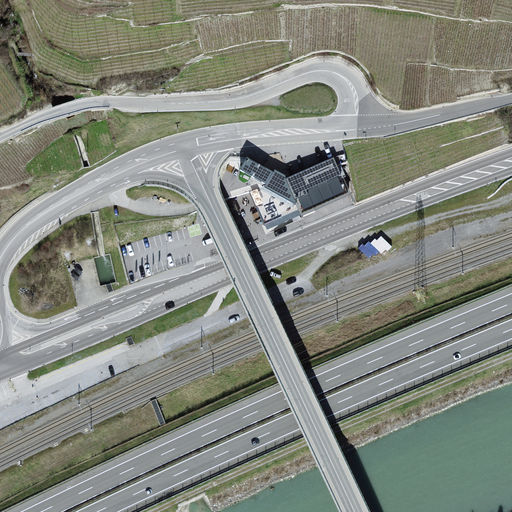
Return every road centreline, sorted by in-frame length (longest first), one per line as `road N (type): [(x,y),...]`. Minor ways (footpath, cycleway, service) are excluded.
road 1 (primary): [(511,162),(27,355)]
road 2 (motorway): [(511,302),(40,511)]
road 3 (motorway): [(97,511),(511,329)]
road 4 (tertiary): [(0,136),(74,107),(219,101),(317,70),(349,82),(357,126)]
road 5 (track): [(152,511),(511,355)]
road 6 (tertiary): [(207,192),(353,511)]
road 7 (tertiary): [(357,126),(511,98)]
road 8 (tertiary): [(357,126),(236,134)]
